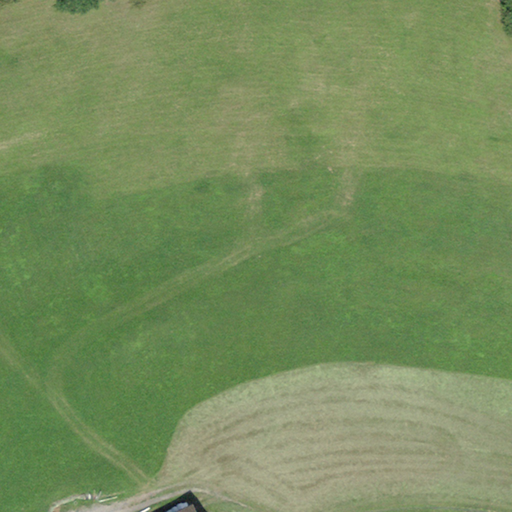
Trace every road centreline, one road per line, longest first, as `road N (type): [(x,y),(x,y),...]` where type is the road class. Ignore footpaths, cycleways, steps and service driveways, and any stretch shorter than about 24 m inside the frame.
road 1 (track): [(56,401),(52,380),(63,350),(255,248),(310,229),(343,195)]
road 2 (track): [(148,500),(129,466),(90,440),(0,336)]
road 3 (track): [(334,511),(377,499),(511,506)]
road 4 (track): [(120,511),(190,485),(277,511)]
